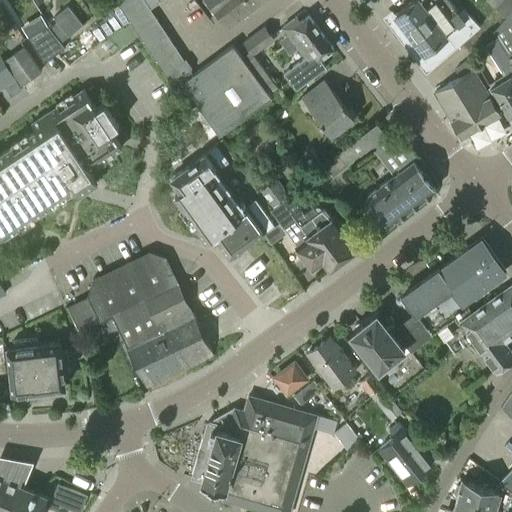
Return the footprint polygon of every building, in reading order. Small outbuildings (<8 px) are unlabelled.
[(122,0),(119,5),(136,31),(156,18),(150,8),(144,0),(122,0)] [(160,2),(158,0),(144,0),(150,8),(160,2)] [(258,0),(219,0),(215,3),(229,22),(258,0)] [(450,0),(412,0),(402,8),(402,7),(394,14),(424,52),(446,35),(456,47),(480,26),(470,14),(464,19),(450,0)] [(511,9),(511,0),(502,0),(496,8),(505,17),(511,9)] [(57,19),(48,26),(61,41),(70,34),(83,24),(68,5),(54,16),(57,19)] [(511,9),(505,17),(493,32),(496,37),(511,61),(511,9)] [(290,53),(298,47),(305,57),(284,73),(296,89),(326,66),(319,58),(333,47),(308,14),(300,20),(297,16),(282,27),(288,34),(280,40),(290,53)] [(163,28),(156,18),(136,31),(142,41),(163,28)] [(251,54),(253,54),(275,38),(263,23),(241,39),(251,54)] [(61,41),(48,26),(47,24),(29,36),(31,40),(33,42),(44,61),(64,47),(61,41)] [(169,38),(163,28),(142,41),(149,51),(169,38)] [(511,61),(496,37),(484,44),(505,77),(489,87),(508,116),(511,114),(511,61)] [(169,38),(149,51),(155,61),(175,48),(169,38)] [(12,52),(3,58),(14,74),(21,84),(41,70),(24,45),(13,53),(12,52)] [(182,61),(163,73),(174,89),(182,83),(219,134),(270,97),(232,45),(194,73),(192,75),(190,72),(191,68),(186,62),(184,64),(182,61)] [(183,60),(175,48),(155,61),(163,73),(182,61),(183,60)] [(253,54),(251,54),(244,59),(268,93),(277,86),(253,54)] [(14,74),(3,58),(0,59),(0,75),(4,81),(14,74)] [(500,112),(472,68),(434,91),(459,131),(466,133),(500,112)] [(16,79),(4,87),(10,95),(22,88),(16,79)] [(324,79),(300,97),(296,100),(307,114),(312,111),(330,135),(354,118),(324,79)] [(93,85),(87,90),(91,96),(97,92),(93,85)] [(0,236),(74,187),(79,194),(97,181),(89,169),(122,147),(110,129),(119,124),(104,102),(96,107),(83,89),(32,123),(36,129),(0,152),(0,236)] [(391,143),(378,125),(377,123),(338,153),(347,165),(375,143),(397,172),(367,194),(382,214),(373,221),(380,230),(390,223),(436,189),(414,161),(417,158),(400,136),(391,143)] [(282,200),(289,196),(289,195),(274,175),(269,179),(264,173),(262,175),(235,140),(227,145),(260,187),(259,187),(273,207),(282,200)] [(185,209),(219,184),(212,174),(218,170),(217,169),(228,162),(216,145),(205,153),(205,152),(171,177),(181,190),(175,195),(185,209)] [(219,184),(185,209),(204,235),(238,210),(219,184)] [(289,196),(282,200),(296,219),(302,214),(289,196)] [(238,211),(238,210),(204,235),(208,240),(217,233),(222,240),(219,242),(230,257),(264,232),(274,224),(255,199),(245,207),(245,206),(238,211)] [(273,207),(271,208),(270,209),(284,228),(285,227),(297,244),(296,245),(313,268),(323,261),(329,269),(343,258),(312,216),(306,220),(302,214),(296,219),(282,200),(273,207)] [(312,216),(343,258),(357,248),(334,216),(332,217),(324,206),(312,216)] [(417,312),(415,313),(394,330),(411,351),(434,333),(433,332),(438,328),(457,315),(467,306),(463,300),(505,270),(481,238),(439,268),(439,269),(404,294),(417,312)] [(123,338),(190,305),(165,255),(149,250),(93,277),(87,296),(99,320),(99,321),(112,315),(123,338)] [(511,283),(480,306),(505,340),(511,334),(511,283)] [(99,320),(87,296),(67,306),(79,330),(99,320)] [(214,353),(190,305),(123,338),(146,385),(214,353)] [(457,315),(438,328),(442,334),(453,350),(472,337),(496,370),(511,358),(511,351),(504,341),(505,340),(480,306),(460,321),(457,315)] [(377,314),(362,325),(351,334),(379,369),(405,349),(377,314)] [(356,370),(330,335),(307,353),(332,387),(356,370)] [(70,374),(67,350),(61,350),(60,341),(37,343),(37,338),(12,341),(13,346),(7,347),(12,390),(14,390),(15,397),(47,393),(46,387),(65,385),(64,374),(70,374)] [(305,377),(294,362),(276,375),(287,391),(305,377)] [(360,381),(369,394),(381,386),(371,372),(360,381)] [(314,379),(294,394),(301,404),(321,389),(314,379)] [(391,419),(402,410),(383,386),(371,395),(391,419)] [(511,389),(501,406),(511,417),(511,389)] [(233,407),(207,421),(191,477),(201,480),(201,481),(226,488),(224,496),(223,496),(223,499),(270,511),(288,511),(317,414),(276,402),(277,400),(272,398),(271,401),(249,395),(244,410),(233,407)] [(354,418),(350,414),(345,418),(348,423),(354,418)] [(388,432),(421,472),(433,462),(405,427),(403,429),(399,422),(388,432)] [(421,472),(388,432),(387,432),(384,429),(374,438),(409,482),(421,472)] [(29,453),(0,447),(0,446),(0,463),(23,473),(29,453)] [(511,468),(500,480),(502,482),(511,489),(511,468)] [(0,511),(38,511),(45,495),(0,476),(0,511)] [(495,509),(501,485),(497,484),(495,490),(462,480),(457,498),(495,509)] [(50,497),(81,509),(87,494),(56,482),(50,497)] [(511,489),(502,482),(501,485),(495,509),(493,511),(511,511),(507,511),(511,493),(511,489)] [(493,511),(495,509),(457,498),(453,511),(446,509),(444,511),(493,511)]
